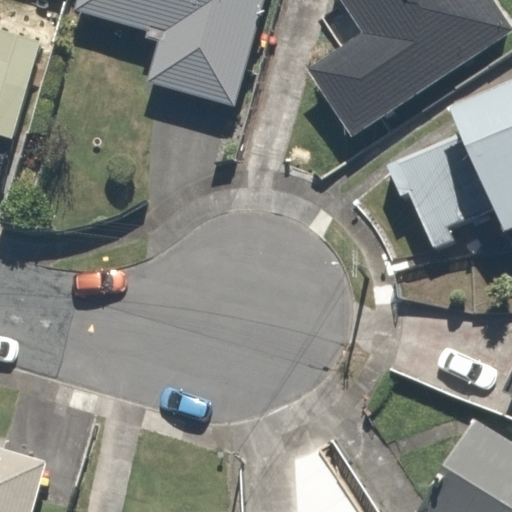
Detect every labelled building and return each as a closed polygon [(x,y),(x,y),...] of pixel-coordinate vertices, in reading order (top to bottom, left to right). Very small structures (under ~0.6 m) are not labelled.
[(245,110),(272,0),(95,0),(90,20),(168,39),(156,88),(245,110)] [(511,32),(511,31),(488,0),(344,0),(374,41),(310,87),(354,147),(511,32)] [(511,111),(397,164),(439,258),(511,224),(511,111)] [(511,511),(511,448),(477,430),(433,511),(511,511)] [(0,511),(45,511),(56,471),(0,456),(0,511)]
